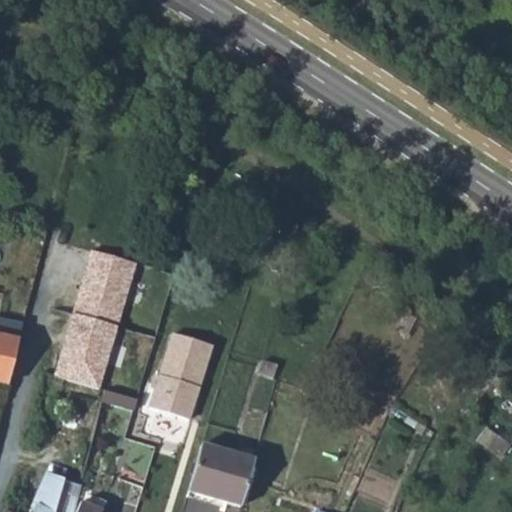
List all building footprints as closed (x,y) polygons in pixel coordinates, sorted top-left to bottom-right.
[(140,263),(92,249),(73,312),(121,326),(140,263)] [(121,326),(73,312),(56,373),(102,388),(121,326)] [(0,332),(15,336),(19,319),(0,313),(0,332)] [(0,380),(5,382),(17,337),(15,336),(0,332),(0,380)] [(174,332),(152,406),(191,417),(212,343),(174,332)] [(188,489),(239,506),(252,461),(202,445),(188,489)] [(73,511),(76,502),(57,493),(41,485),(27,511),(73,511)]
